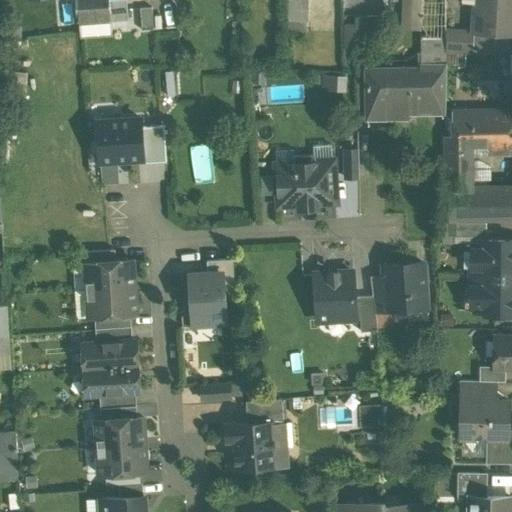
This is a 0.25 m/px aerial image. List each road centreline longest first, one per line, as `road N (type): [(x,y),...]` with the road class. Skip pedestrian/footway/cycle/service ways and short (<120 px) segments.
road 1 (residential): [(199,511),(197,473),(173,448),(160,238)]
road 2 (residential): [(160,238),(372,225)]
